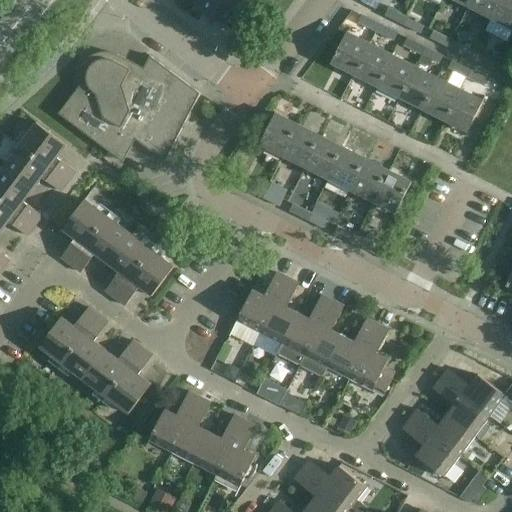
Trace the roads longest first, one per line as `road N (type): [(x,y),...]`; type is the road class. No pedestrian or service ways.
road 1 (residential): [(255,221),(459,324)]
road 2 (residential): [(0,335),(51,267),(160,349)]
road 3 (residential): [(160,349),(307,433)]
road 4 (residential): [(356,458),(459,324)]
road 5 (residential): [(246,93),(202,164),(209,190),(255,221)]
road 6 (residential): [(160,349),(255,221)]
road 7 (unclassified): [(246,93),(121,0)]
